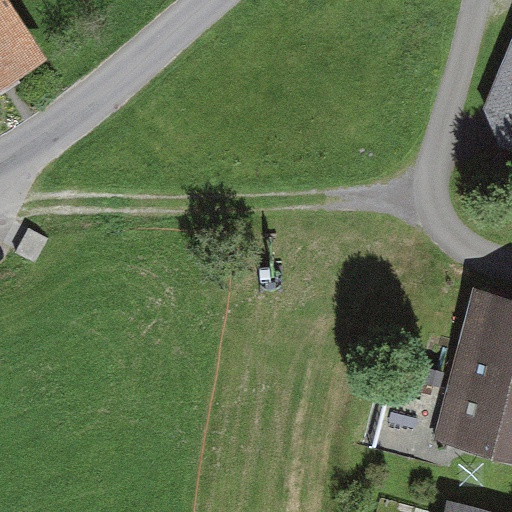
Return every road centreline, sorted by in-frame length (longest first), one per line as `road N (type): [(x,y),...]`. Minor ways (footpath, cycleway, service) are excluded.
road 1 (track): [(432,184),(385,200),(0,203)]
road 2 (unclassified): [(0,164),(208,0)]
